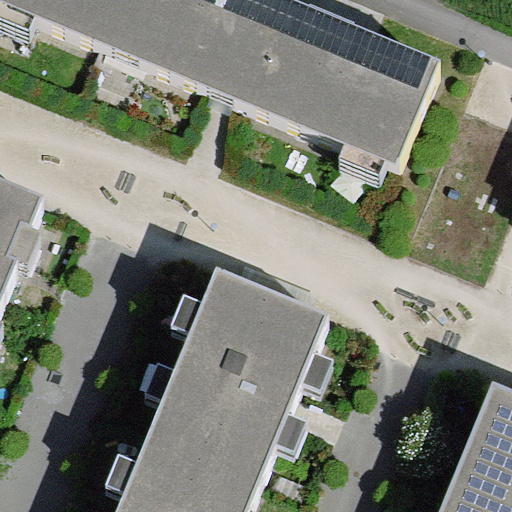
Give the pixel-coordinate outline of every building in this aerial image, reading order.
[(0,0),(0,15),(212,102),(236,112),(402,180),(442,82),(372,52),(359,81),(161,0),(0,0)] [(0,329),(45,217),(0,197),(0,329)] [(190,357),(152,449),(265,496),(291,432),(304,402),(332,334),(218,287),(190,357)] [(511,511),(511,409),(500,404),(495,401),(468,467),(449,511),(511,511)] [(125,511),(258,511),(265,496),(152,449),(125,511)]
